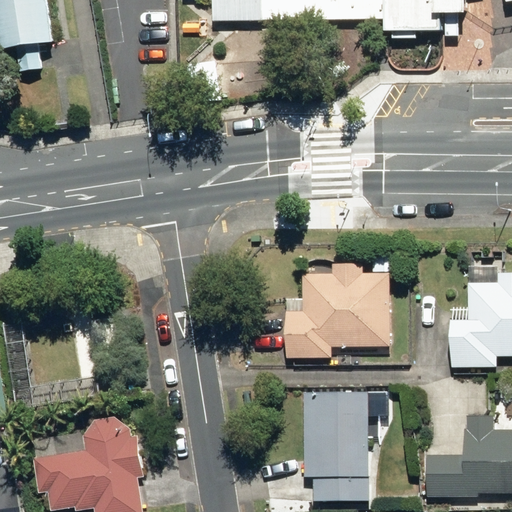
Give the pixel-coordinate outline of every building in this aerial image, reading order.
[(23,52),(26,74),(48,71),(45,49),(62,46),(54,0),(1,0),(9,54),(23,52)] [(511,0),(209,0),(210,25),(262,25),(261,0),(309,0),(309,24),(386,23),(385,36),(442,36),(441,22),(469,22),(468,0),(507,0),(508,7),(511,6),(511,0)] [(293,315),(294,362),(339,361),(339,351),(397,350),(396,277),(369,277),(369,266),(339,267),(339,277),(309,277),(310,314),(293,315)] [(460,318),(461,370),(504,369),(503,359),(511,358),(511,276),(504,277),(504,269),(475,270),(476,317),(460,318)] [(2,326),(13,411),(87,401),(84,382),(37,388),(29,323),(2,326)] [(147,370),(121,374),(126,402),(153,398),(147,370)] [(320,479),(320,504),(376,504),(375,421),(396,421),(396,396),(311,396),(312,479),(320,479)] [(434,458),(434,498),(511,497),(511,433),(500,434),(500,419),(473,419),(473,458),(434,458)] [(96,511),(101,511),(148,511),(143,481),(151,480),(144,439),(138,440),(137,433),(121,421),(99,425),(89,439),(92,453),(40,461),(45,496),(54,494),(56,511),(63,511),(82,510),(82,511),(96,511)]
